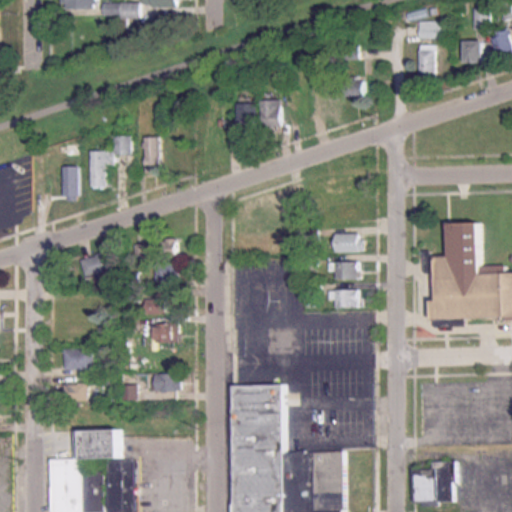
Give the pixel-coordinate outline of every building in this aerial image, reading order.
[(495,0),(479,0),(479,31),(495,31),(495,0)] [(144,18),(144,2),(106,2),(106,18),(144,18)] [(425,20),(425,38),(444,38),(444,20),(425,20)] [(511,58),(511,36),(510,32),(496,37),(505,61),(511,58)] [(471,41),(471,65),(490,65),(490,41),(471,41)] [(440,45),(425,44),(424,83),(440,83),(440,45)] [(368,97),(368,77),(350,77),(350,97),(368,97)] [(326,107),(343,107),(343,86),(326,86),(326,107)] [(299,87),(299,121),(317,121),(317,87),(299,87)] [(284,101),(266,101),(266,129),(284,129),(284,101)] [(261,132),(261,105),(242,105),(242,132),(261,132)] [(94,150),(93,188),(110,189),(110,166),(116,167),(116,153),(132,153),(133,136),(117,136),(117,150),(94,150)] [(147,173),(164,173),(164,136),(147,136),(147,173)] [(81,165),(65,165),(65,199),(81,199),(81,165)] [(368,200),(340,200),(340,215),(368,215),(368,200)] [(291,206),(252,206),(252,226),(291,226),(291,206)] [(511,317),(511,267),(484,268),(483,221),(451,221),(452,255),(440,255),(441,297),(436,297),(436,319),(511,317)] [(339,251),(364,251),(364,233),(339,233),(339,251)] [(181,258),(181,239),(157,239),(157,258),(181,258)] [(138,245),(138,259),(151,259),(151,244),(138,245)] [(84,258),(88,276),(118,268),(114,251),(84,258)] [(362,260),(339,260),(339,278),(362,278),(362,260)] [(181,264),(159,264),(159,280),(181,280),(181,264)] [(363,306),(363,288),(337,289),(337,306),(363,306)] [(169,298),(150,298),(150,313),(169,313),(169,298)] [(185,322),(160,322),(160,341),(185,341),(185,322)] [(98,369),(98,348),(69,348),(69,369),(98,369)] [(160,372),(160,390),(186,390),(186,372),(160,372)] [(348,511),(348,450),(289,450),(289,382),(237,383),(237,511),(348,511)] [(65,399),(92,399),(92,383),(65,383),(65,399)] [(138,511),(138,459),(124,459),(124,428),(80,428),(80,458),(55,458),(55,511),(138,511)] [(458,461),(418,461),(418,502),(458,502),(458,461)]
